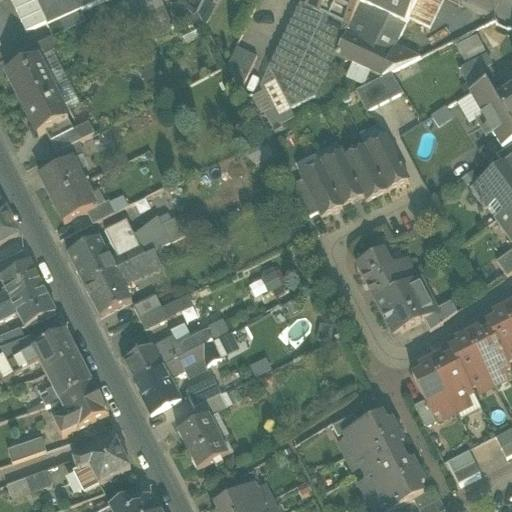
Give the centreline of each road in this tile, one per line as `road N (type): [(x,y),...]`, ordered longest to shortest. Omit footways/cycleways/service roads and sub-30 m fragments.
road 1 (tertiary): [(0,165),(178,511)]
road 2 (residential): [(511,287),(403,364),(378,352),(332,255),(339,238),(423,197)]
